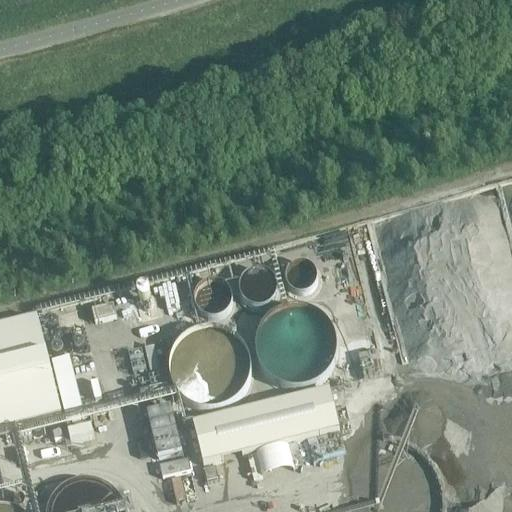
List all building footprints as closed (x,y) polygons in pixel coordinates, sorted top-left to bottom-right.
[(0,329),(0,433),(61,418),(37,320),(0,329)] [(350,340),(361,379),(385,372),(373,333),(350,340)] [(69,362),(53,366),(66,418),(82,414),(69,362)] [(365,389),(386,388),(385,376),(364,378),(365,389)] [(194,429),(204,468),(339,434),(330,395),(194,429)] [(171,408),(147,413),(158,461),(182,455),(171,408)] [(188,463),(160,470),(162,480),(191,474),(188,463)]
